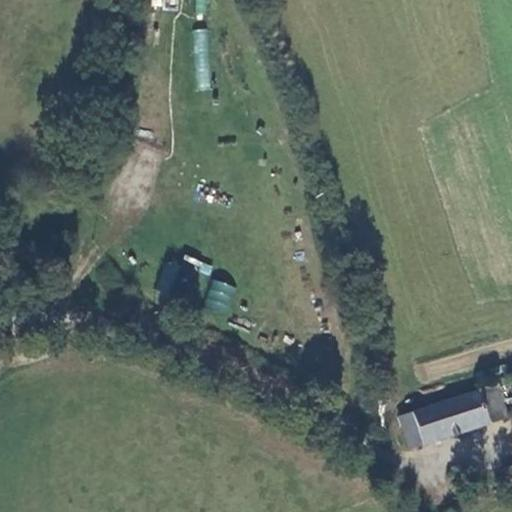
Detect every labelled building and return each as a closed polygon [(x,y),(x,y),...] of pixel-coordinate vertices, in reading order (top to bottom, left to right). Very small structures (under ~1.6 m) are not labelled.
[(207,15),(206,0),(194,0),(196,16),(207,15)] [(193,89),(208,89),(209,28),(194,28),(193,89)] [(156,288),(168,293),(179,265),(166,260),(156,288)] [(228,311),(235,285),(212,279),(205,305),(228,311)] [(389,377),(376,381),(380,397),(394,393),(389,377)] [(419,451),(510,423),(499,387),(408,416),(419,451)]
